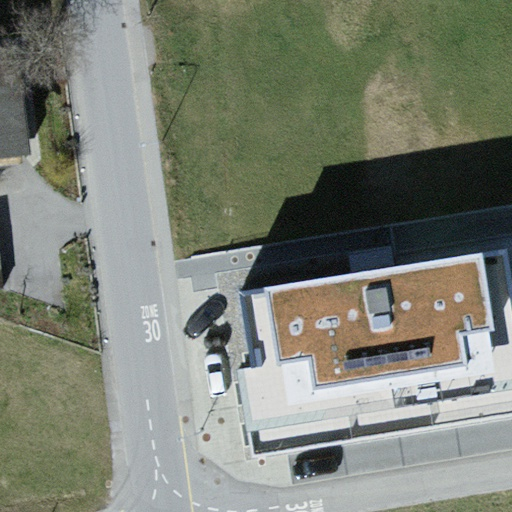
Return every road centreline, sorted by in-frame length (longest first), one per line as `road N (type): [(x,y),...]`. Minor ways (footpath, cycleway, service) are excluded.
road 1 (residential): [(169,511),(96,0)]
road 2 (residential): [(348,511),(511,484)]
